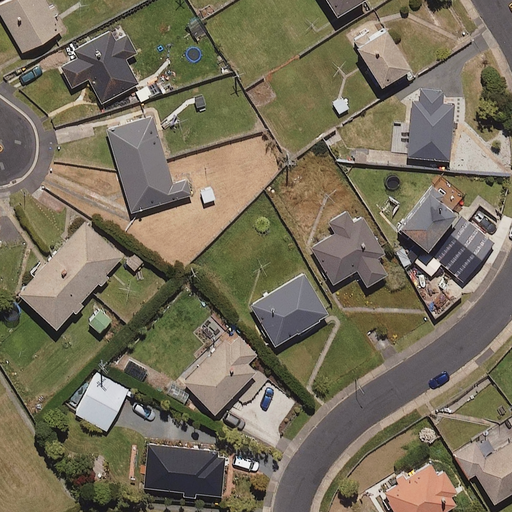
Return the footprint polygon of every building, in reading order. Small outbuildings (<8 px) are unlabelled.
[(44,0),(3,0),(0,2),(0,15),(20,52),(61,30),(44,0)] [(327,0),(337,14),(360,0),(327,0)] [(352,40),(380,86),(410,68),(386,28),(374,36),(370,29),(352,40)] [(76,57),(60,65),(71,85),(88,77),(101,101),(139,82),(126,58),(136,52),(125,32),(114,37),(110,29),(72,49),(76,57)] [(412,100),(409,155),(450,157),(454,104),(443,103),(444,89),(419,87),(418,101),(412,100)] [(153,115),(106,128),(130,213),(193,195),(188,177),(172,182),(153,115)] [(432,186),(399,228),(428,251),(456,214),(439,200),(443,195),(432,186)] [(336,233),(313,247),(334,281),(358,267),(368,285),(387,273),(378,257),(386,252),(363,216),(354,222),(346,210),(329,221),(336,233)] [(461,217),(431,257),(462,281),(493,242),(461,217)] [(83,220),(17,293),(55,328),(122,255),(83,220)] [(304,273),(251,305),(275,346),(329,314),(304,273)] [(99,310),(88,323),(100,332),(111,320),(99,310)] [(226,339),(182,382),(214,414),(256,372),(249,364),(258,355),(239,335),(230,344),(226,339)] [(96,371),(74,413),(106,430),(128,388),(96,371)] [(475,439),(451,454),(467,480),(475,476),(493,505),(511,492),(511,437),(485,455),(475,439)] [(219,450),(147,444),(143,488),(182,491),(182,497),(195,498),(196,492),(221,494),(224,456),(218,456),(219,450)] [(398,482),(383,491),(395,511),(442,511),(455,504),(451,496),(458,492),(444,469),(438,473),(432,462),(406,478),(403,472),(395,477),(398,482)]
